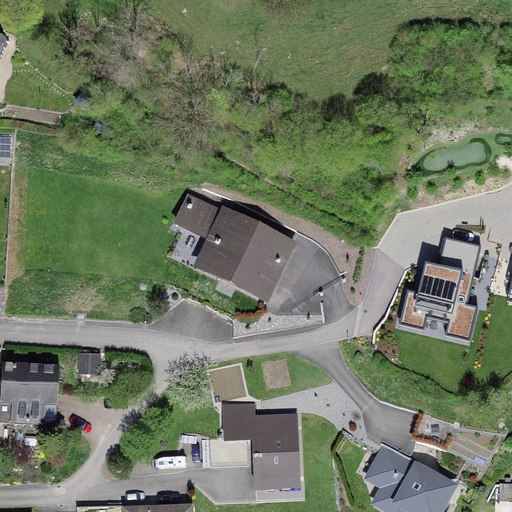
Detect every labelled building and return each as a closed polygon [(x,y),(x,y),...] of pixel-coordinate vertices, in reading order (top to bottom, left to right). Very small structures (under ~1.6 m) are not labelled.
[(187,204),(176,225),(213,243),(201,266),(264,297),(288,247),(225,217),(223,221),(187,204)] [(425,266),(418,295),(407,292),(400,321),(424,327),(426,318),(450,323),(447,332),(471,338),(478,310),(467,307),(480,248),(445,240),(438,269),(425,266)] [(100,375),(101,355),(79,354),(78,375),(100,375)] [(2,383),(0,383),(0,422),(56,426),(59,369),(3,366),(2,383)] [(455,423),(424,414),(416,443),(447,452),(455,423)] [(248,465),(248,454),(254,454),(255,482),(298,480),(296,417),(222,420),(222,439),(209,440),(210,467),(248,465)] [(421,465),(387,446),(369,479),(401,497),(397,505),(409,511),(439,511),(452,489),(418,470),(421,465)]
